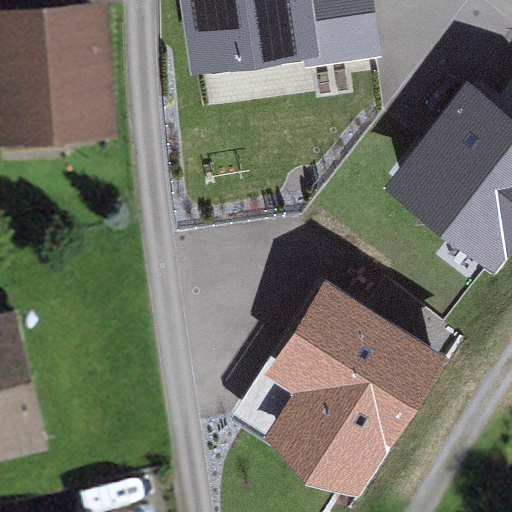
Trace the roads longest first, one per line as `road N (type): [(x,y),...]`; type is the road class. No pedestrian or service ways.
road 1 (residential): [(209,511),(146,70),(145,0)]
road 2 (track): [(418,511),(511,363)]
